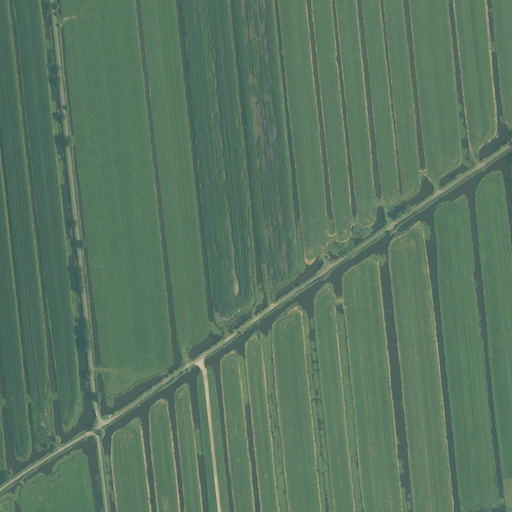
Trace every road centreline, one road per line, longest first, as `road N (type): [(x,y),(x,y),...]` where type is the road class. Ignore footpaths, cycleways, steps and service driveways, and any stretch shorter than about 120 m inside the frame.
road 1 (track): [(100,424),(511,144)]
road 2 (track): [(218,511),(205,372),(197,360)]
